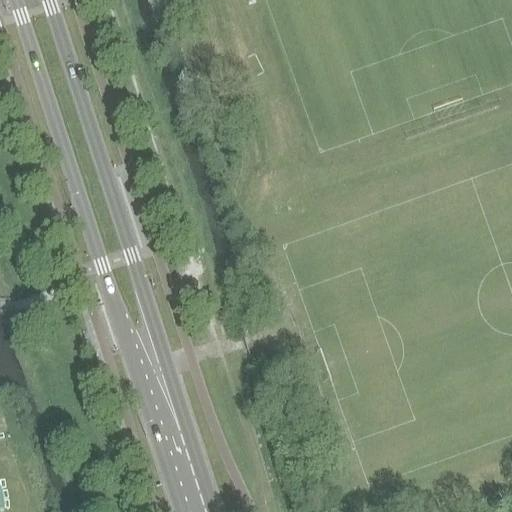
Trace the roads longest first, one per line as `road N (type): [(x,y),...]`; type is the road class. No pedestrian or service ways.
road 1 (tertiary): [(15,0),(122,330),(149,370)]
road 2 (tertiary): [(149,370),(152,321),(47,0)]
road 3 (tertiary): [(196,511),(149,370)]
